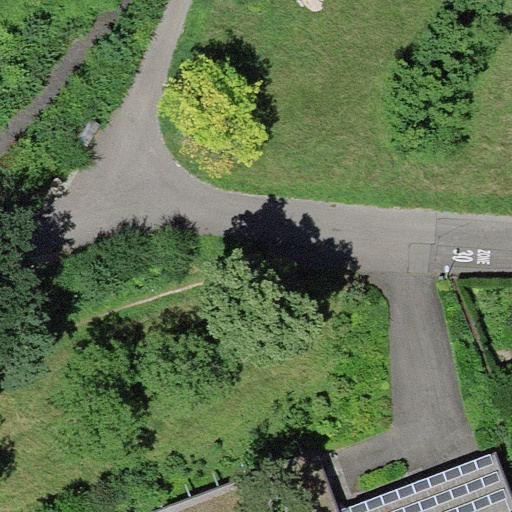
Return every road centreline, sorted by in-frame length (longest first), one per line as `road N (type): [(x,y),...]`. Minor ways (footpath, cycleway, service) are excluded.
road 1 (residential): [(511,236),(112,208),(66,212)]
road 2 (track): [(112,208),(176,0)]
road 3 (track): [(107,0),(0,118)]
